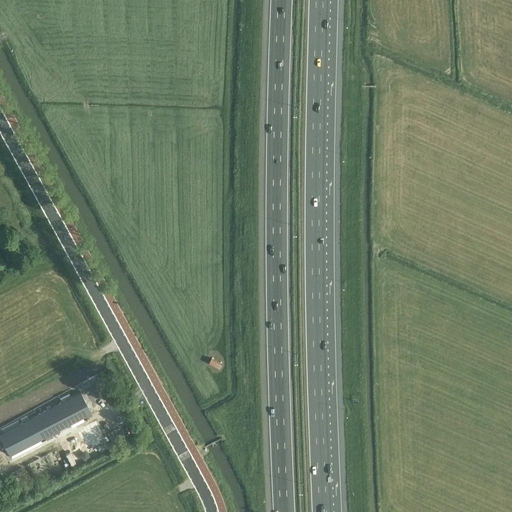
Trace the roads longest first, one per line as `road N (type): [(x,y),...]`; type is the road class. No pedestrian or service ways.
road 1 (motorway): [(321,511),(314,293),(319,0)]
road 2 (motorway): [(282,0),(283,511)]
road 3 (tertiary): [(212,511),(0,120)]
